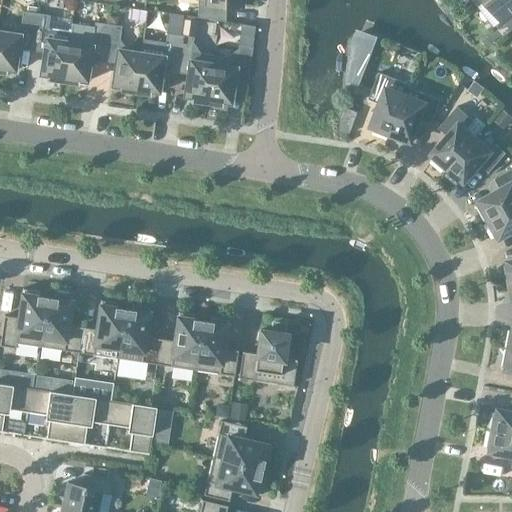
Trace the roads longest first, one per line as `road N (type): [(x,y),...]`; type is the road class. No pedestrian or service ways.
road 1 (residential): [(0,252),(316,298),(334,324),(290,511)]
road 2 (residential): [(415,511),(451,302),(424,229),(365,186),(259,171)]
road 3 (residential): [(259,171),(0,131)]
road 4 (residential): [(259,171),(276,0)]
